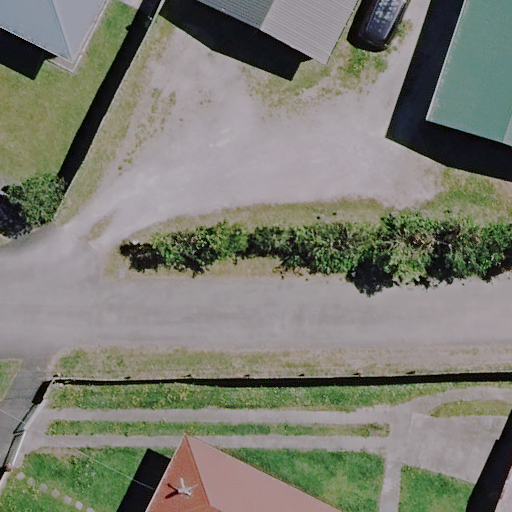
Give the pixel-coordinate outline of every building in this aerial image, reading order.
[(0,0),(0,41),(72,77),(110,0),(0,0)] [(364,0),(209,0),(202,14),(327,75),(364,0)] [(511,162),(511,0),(478,0),(429,132),(511,162)] [(304,511),(186,471),(172,511),(304,511)] [(511,511),(511,480),(501,511),(511,511)]
